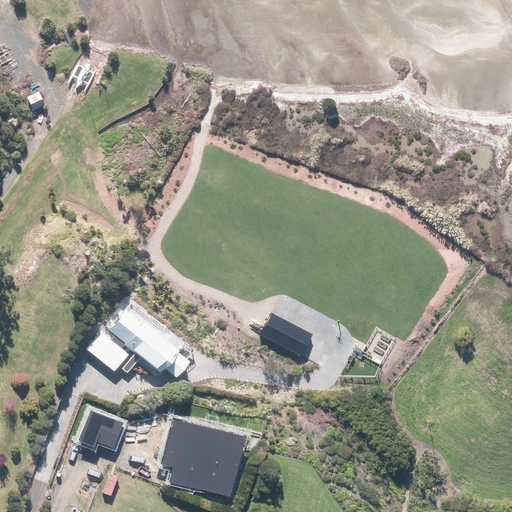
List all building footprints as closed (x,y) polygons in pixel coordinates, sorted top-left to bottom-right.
[(25,43),(7,35),(0,49),(0,53),(16,61),(25,43)] [(40,91),(27,97),(33,110),(46,104),(40,91)] [(162,371),(177,352),(191,363),(199,352),(134,300),(118,320),(134,333),(126,342),(162,371)] [(272,311),(261,331),(303,353),(313,332),(272,311)] [(123,421),(102,413),(91,442),(113,450),(123,421)] [(229,490),(242,439),(177,422),(164,473),(229,490)]
